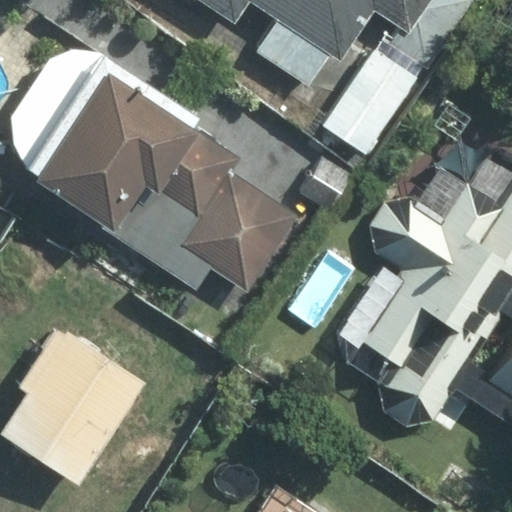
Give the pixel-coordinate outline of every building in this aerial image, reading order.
[(219,0),(239,13),(248,0),(269,0),(287,11),(264,47),(313,79),(335,46),(344,50),(377,1),(398,14),(329,118),(375,147),(470,0),(219,0)] [(36,160),(112,212),(107,218),(200,280),(216,258),(251,281),(296,214),(232,171),(243,154),(198,123),(206,113),(110,49),(36,160)] [(302,189),(329,207),(350,175),(322,158),(302,189)] [(511,185),(503,200),(473,180),(452,212),(421,191),(386,198),(373,218),(378,246),(413,269),(355,355),(383,374),(389,405),(409,419),(434,415),(458,379),(511,416),(511,185)] [(0,511),(63,511),(89,473),(27,432),(40,412),(0,385),(0,511)]
